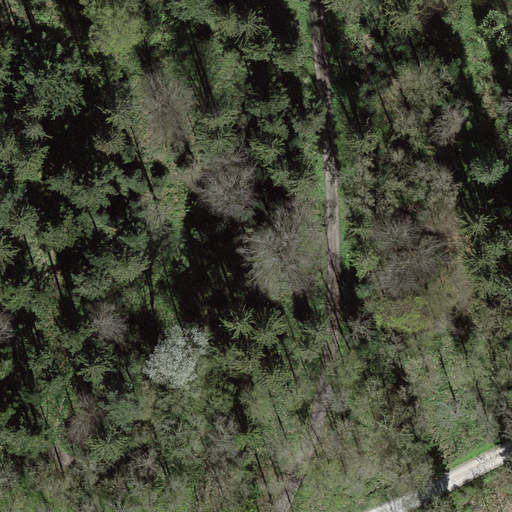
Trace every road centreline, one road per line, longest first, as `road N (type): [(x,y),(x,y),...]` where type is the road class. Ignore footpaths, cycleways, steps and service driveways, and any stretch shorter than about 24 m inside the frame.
road 1 (track): [(293,511),(320,421),(316,0)]
road 2 (track): [(194,511),(0,414)]
road 3 (unclassified): [(390,511),(511,446)]
